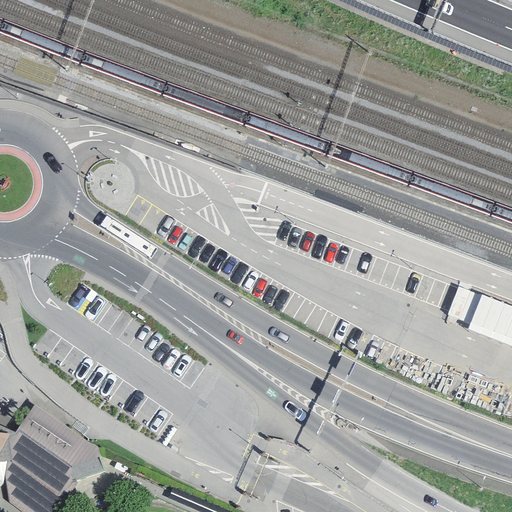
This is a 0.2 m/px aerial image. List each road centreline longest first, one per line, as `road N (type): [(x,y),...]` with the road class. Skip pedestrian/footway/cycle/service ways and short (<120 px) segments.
road 1 (primary): [(511,454),(279,336),(75,204),(59,182)]
road 2 (primary): [(156,296),(360,411),(511,457)]
road 3 (motorway): [(156,296),(337,442),(447,511)]
road 4 (primary): [(29,234),(69,246),(156,296)]
